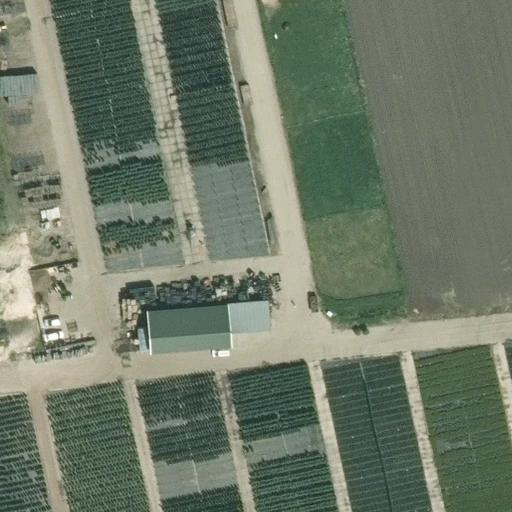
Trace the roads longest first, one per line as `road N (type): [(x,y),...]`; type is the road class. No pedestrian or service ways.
road 1 (track): [(144,511),(36,0)]
road 2 (track): [(511,283),(425,294),(302,275)]
road 3 (track): [(0,320),(40,511)]
